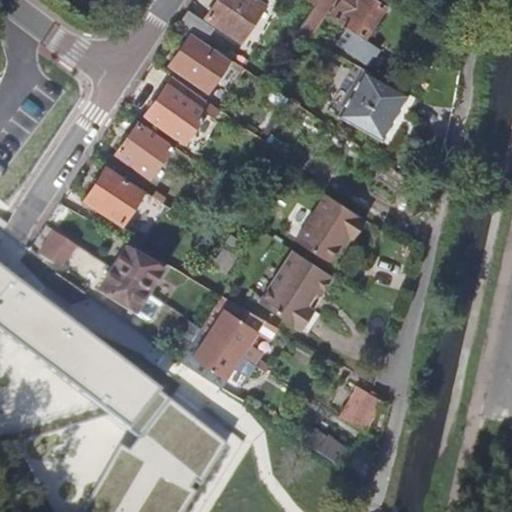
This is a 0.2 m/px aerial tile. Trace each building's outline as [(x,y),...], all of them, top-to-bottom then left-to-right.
[(218,0),(205,21),(239,43),(264,7),(253,0),(218,0)] [(335,0),(320,0),(316,7),(298,33),(309,39),(335,0)] [(343,0),(331,19),(362,40),(384,8),(371,0),(362,0),(361,0),(343,0)] [(209,31),(186,15),(178,27),(190,36),(202,43),(209,31)] [(226,74),(233,64),(202,43),(190,36),(169,68),(206,93),(221,70),(226,74)] [(389,147),(416,99),(411,95),(404,91),(365,70),(340,118),(349,126),(389,147)] [(172,78),(167,86),(183,97),(188,89),(172,78)] [(183,97),(167,86),(145,116),(183,143),(205,112),(183,97)] [(0,118),(0,176),(2,178),(32,139),(2,116),(0,118)] [(149,179),(171,147),(137,123),(115,156),(149,179)] [(121,225),(142,191),(106,168),(85,201),(121,225)] [(370,222),(329,196),(300,243),(336,266),(347,248),(345,246),(351,237),(357,241),(370,222)] [(0,198),(0,222),(11,206),(0,198)] [(54,234),(38,258),(59,272),(75,248),(54,234)] [(127,251),(113,272),(148,296),(163,275),(127,251)] [(335,280),(296,255),(262,307),(305,335),(317,315),(310,310),(319,297),(323,300),(335,280)] [(163,305),(148,296),(113,272),(99,293),(149,327),(163,305)] [(242,357),(263,324),(250,316),(245,313),(237,323),(226,315),(233,306),(223,300),(202,331),(242,357)] [(221,389),(242,357),(202,331),(180,363),(181,364),(200,377),(221,389)] [(370,396),(350,427),(365,436),(385,408),(370,396)] [(329,433),(320,449),(342,464),(352,448),(329,433)]
